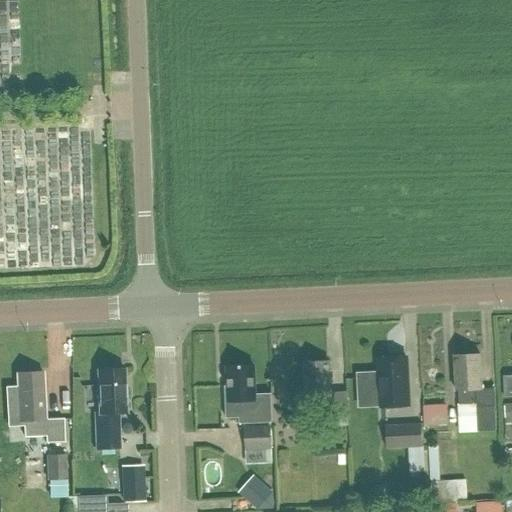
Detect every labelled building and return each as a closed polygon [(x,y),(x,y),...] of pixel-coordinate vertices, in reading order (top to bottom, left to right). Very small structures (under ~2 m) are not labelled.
[(481,388),(479,354),(454,355),(455,390),(458,390),(460,431),(495,430),(493,388),(481,388)] [(400,405),(399,391),(406,391),(405,358),(379,359),(380,373),(358,375),(359,394),(383,393),(384,406),(400,405)] [(319,396),(320,419),(348,417),(347,392),(330,393),(329,361),(303,362),(305,397),(319,396)] [(226,418),(238,418),(239,424),(272,423),(271,394),(255,394),(253,365),(227,366),(228,386),(224,386),(226,418)] [(95,449),(119,448),(118,413),(125,413),(124,369),(96,370),(98,413),(93,413),(95,449)] [(44,419),(42,372),(16,373),(17,387),(6,387),(7,414),(18,413),(19,425),(23,425),(23,437),(45,436),(45,443),(63,442),(62,419),(44,419)] [(504,397),(511,396),(511,375),(503,376),(504,397)] [(451,424),(450,403),(426,404),(427,425),(451,424)] [(385,448),(421,447),(420,424),(384,425),(385,448)] [(247,450),(272,449),(270,426),(246,427),(247,450)] [(48,497),(65,497),(69,497),(69,496),(68,454),(45,455),(45,481),(47,481),(48,497)] [(143,502),(141,476),(119,478),(120,503),(143,502)] [(273,491),(259,479),(243,497),(258,510),(274,509),(273,491)] [(427,482),(428,504),(465,502),(464,480),(427,482)] [(481,511),(503,511),(503,502),(481,503),(481,511)]
